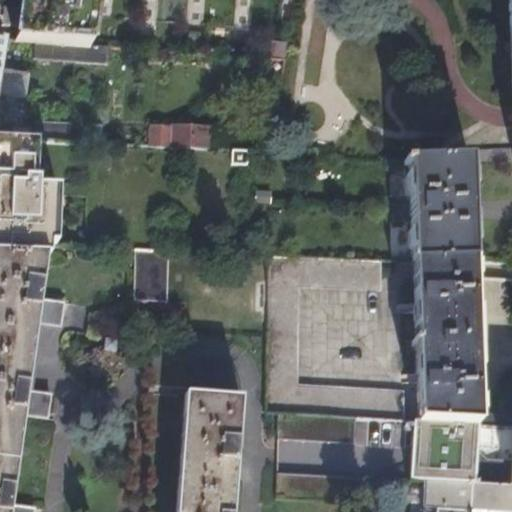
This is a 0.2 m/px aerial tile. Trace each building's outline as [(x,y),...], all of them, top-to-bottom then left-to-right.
[(18,0),(18,9),(13,43),(76,47),(90,48),(95,0),(18,0)] [(467,161),(511,162),(511,0),(506,0),(511,123),(511,150),(440,152),(440,160),(467,161)] [(0,96),(15,98),(18,80),(0,77),(0,64),(3,42),(0,42),(0,96)] [(75,65),(105,67),(106,49),(90,48),(76,47),(75,65)] [(126,68),(127,50),(106,49),(105,67),(126,68)] [(33,123),(34,142),(87,145),(87,137),(67,136),(68,125),(33,123)] [(191,149),(193,127),(171,126),(170,129),(149,128),(147,147),(191,149)] [(191,149),(206,150),(207,128),(193,127),(191,149)] [(33,184),(34,142),(0,140),(0,257),(44,260),(48,260),(48,250),(54,250),(57,192),(36,191),(36,184),(33,184)] [(247,151),(229,151),(228,166),(246,167),(247,151)] [(467,161),(440,160),(440,161),(403,162),(403,166),(407,166),(409,205),(391,205),(391,222),(410,222),(411,261),(412,261),(412,263),(471,261),(469,213),(467,161)] [(166,253),(135,252),(133,302),(165,303),(166,253)] [(380,260),(268,256),(266,413),(277,413),(354,418),(402,421),(402,391),(298,385),(298,288),(379,291),(380,260)] [(0,257),(0,511),(6,511),(22,409),(47,413),(49,398),(24,394),(35,322),(59,325),(61,310),(37,306),(44,260),(0,257)] [(471,263),(471,261),(412,263),(418,422),(477,425),(477,414),(473,315),(471,263)] [(175,511),(231,511),(239,402),(183,398),(175,511)] [(354,418),(277,413),(278,440),(353,445),(354,418)] [(511,415),(477,414),(477,425),(495,426),(511,427),(511,415)] [(476,451),(502,453),(504,430),(477,429),(476,451)] [(366,480),(278,473),(278,497),(364,503),(366,480)] [(511,511),(511,487),(509,487),(471,485),(425,482),(423,511),(511,511)]
